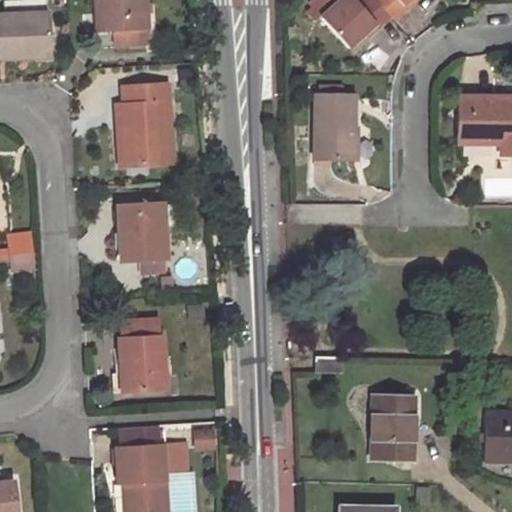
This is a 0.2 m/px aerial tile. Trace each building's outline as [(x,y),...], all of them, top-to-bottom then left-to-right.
[(148,49),(144,0),(92,0),(96,34),(116,33),(117,51),(148,49)] [(310,0),(307,4),(318,16),(336,0),(310,0)] [(353,0),(336,0),(318,16),(348,47),(374,23),(376,26),(388,16),(373,0),(360,0),(357,3),(353,0)] [(373,0),(388,16),(391,20),(405,6),(402,3),(404,0),(373,0)] [(48,59),(46,3),(3,4),(4,18),(0,18),(0,54),(7,54),(8,60),(48,59)] [(166,85),(122,87),(124,107),(127,165),(171,162),(166,85)] [(353,96),(313,96),(312,160),(353,160),(353,96)] [(511,98),(458,99),(459,144),(501,144),(501,155),(511,155),(511,98)] [(120,166),(127,165),(124,107),(116,107),(120,166)] [(161,204),(117,206),(120,260),(138,259),(163,258),(161,204)] [(10,261),(31,259),(29,233),(7,234),(9,249),(10,261)] [(0,262),(10,261),(9,249),(0,249),(0,262)] [(164,273),(163,258),(138,259),(139,274),(164,273)] [(11,273),(31,271),(31,259),(10,261),(11,273)] [(171,277),(159,278),(160,289),(172,288),(171,277)] [(117,323),(117,342),(155,340),(154,321),(117,323)] [(117,342),(114,342),(117,396),(158,395),(156,340),(155,340),(117,342)] [(339,358),(314,358),(314,374),(340,374),(339,358)] [(412,396),(372,396),(371,464),(411,464),(412,396)] [(511,411),(483,412),(483,464),(511,463),(511,411)] [(117,431),(118,448),(157,446),(156,429),(117,431)] [(212,430),(193,431),(194,451),(213,450),(212,430)] [(167,511),(165,474),(187,473),(186,445),(157,446),(118,448),(113,448),(115,484),(119,484),(124,484),(125,511),(167,511)] [(0,511),(10,511),(7,481),(0,481),(0,511)]
